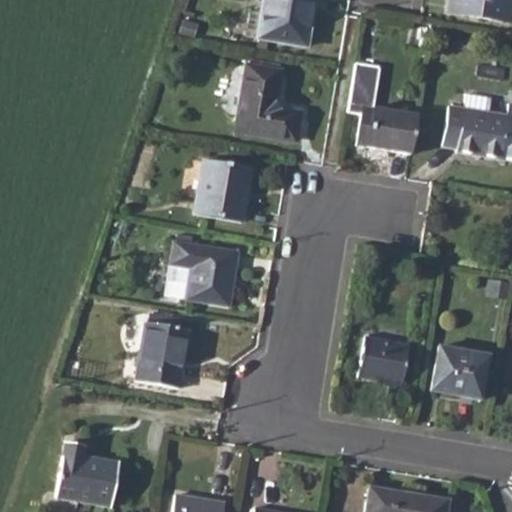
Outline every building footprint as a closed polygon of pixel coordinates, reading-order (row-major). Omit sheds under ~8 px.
[(261,0),(256,36),(305,46),(311,0),(261,0)] [(511,0),(446,0),(445,11),(509,23),(511,6),(511,0)] [(245,65),(234,131),(292,141),(298,113),(282,109),(277,106),(274,101),(274,94),(278,72),(270,70),(271,64),(249,60),(248,66),(245,65)] [(365,148),(409,156),(416,115),(371,107),(377,68),(354,64),(346,114),(360,116),(356,147),(365,148)] [(455,152),(465,154),(475,96),(465,94),(462,109),(447,107),(441,146),(456,148),(455,152)] [(475,96),(465,154),(494,159),(511,161),(511,102),(510,102),(507,116),(488,114),(491,99),(475,96)] [(202,159),(192,213),(240,222),(250,168),(202,159)] [(172,242),(163,295),(226,307),(236,253),(189,244),(190,237),(176,235),(174,241),(172,242)] [(489,279),(486,295),(507,299),(509,283),(489,279)] [(144,321),(133,381),(177,388),(187,330),(144,321)] [(363,337),(356,377),(399,385),(407,345),(363,337)] [(438,347),(429,391),(479,400),(487,356),(438,347)] [(54,497),(109,507),(118,463),(81,457),(83,446),(64,442),(54,497)] [(367,487),(363,511),(443,511),(445,499),(367,487)] [(174,495),(171,511),(221,511),(223,503),(174,495)]
